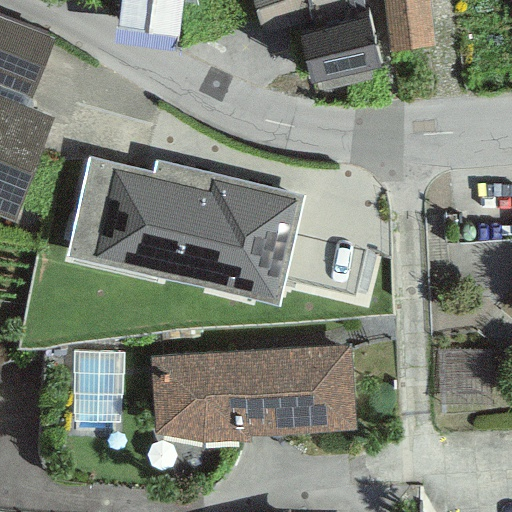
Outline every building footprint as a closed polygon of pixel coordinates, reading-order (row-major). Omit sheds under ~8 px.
[(182,0),(120,0),(116,30),(178,37),(182,0)] [(311,19),(305,0),(251,0),(262,34),(311,19)] [(305,0),(311,19),(312,26),(376,7),(374,0),(305,0)] [(382,0),(388,52),(434,47),(428,0),(382,0)] [(0,18),(0,98),(27,108),(54,40),(0,18)] [(298,37),(310,86),(379,69),(367,20),(298,37)] [(0,218),(15,224),(54,118),(27,108),(0,98),(0,218)] [(87,157),(64,259),(279,307),(304,194),(156,161),(153,172),(87,157)] [(202,443),(250,443),(249,438),(355,430),(350,346),(149,357),(155,436),(202,443)] [(122,353),(71,351),(71,422),(122,424),(122,353)]
